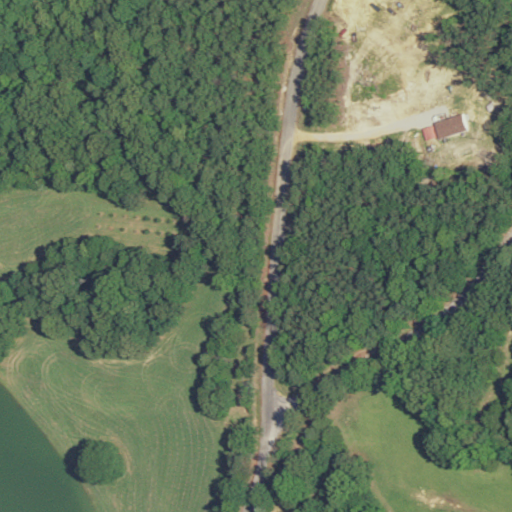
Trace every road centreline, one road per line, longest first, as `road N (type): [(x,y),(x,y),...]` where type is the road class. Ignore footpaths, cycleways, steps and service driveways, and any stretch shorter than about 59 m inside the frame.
road 1 (tertiary): [(246,511),(269,417),(287,134),(321,0)]
road 2 (residential): [(269,417),(351,363),(441,320),(511,236)]
